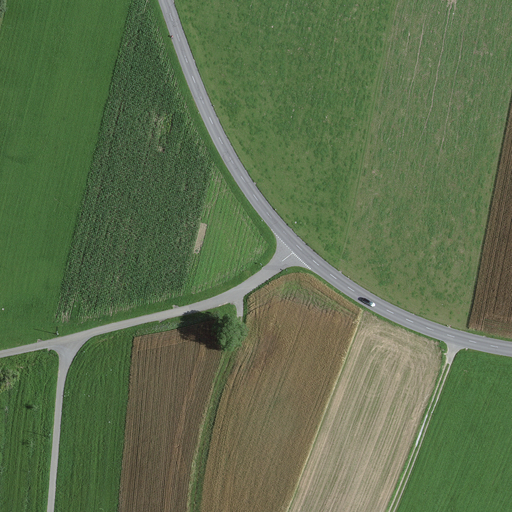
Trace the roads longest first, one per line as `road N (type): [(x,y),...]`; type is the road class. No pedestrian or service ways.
road 1 (unclassified): [(0,354),(192,308),(251,284),(298,247)]
road 2 (tertiary): [(298,247),(222,144),(166,0)]
road 3 (tertiary): [(511,349),(382,307),(298,247)]
road 4 (track): [(457,337),(393,511)]
